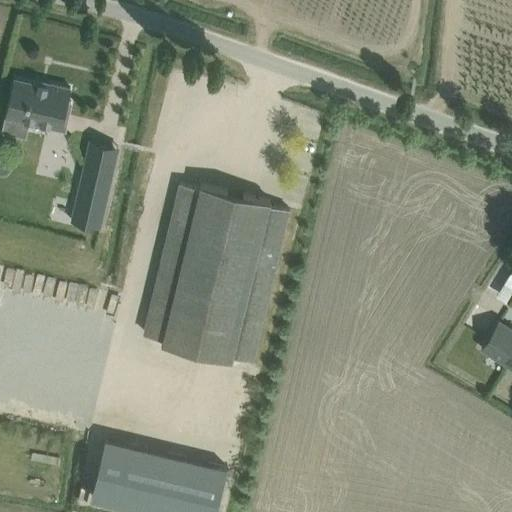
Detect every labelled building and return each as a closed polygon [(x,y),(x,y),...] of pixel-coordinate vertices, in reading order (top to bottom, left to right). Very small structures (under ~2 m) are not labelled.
[(29,120),(61,127),(64,114),(68,115),(72,101),(68,100),(71,86),(48,81),(48,83),(16,76),(7,115),(29,120)] [(85,162),(72,219),(100,226),(113,169),(85,162)] [(149,314),(145,331),(164,336),(163,340),(233,356),(234,353),(253,357),(285,227),(290,207),(270,203),(271,199),(201,182),(200,186),(181,181),(176,200),(173,214),(192,219),(168,318),(149,314)] [(139,271),(141,254),(129,253),(127,269),(139,271)] [(511,289),(511,264),(496,293),(507,299),(511,289)] [(511,326),(499,319),(482,347),(511,366),(511,326)] [(106,437),(92,495),(162,511),(216,511),(227,466),(106,437)]
